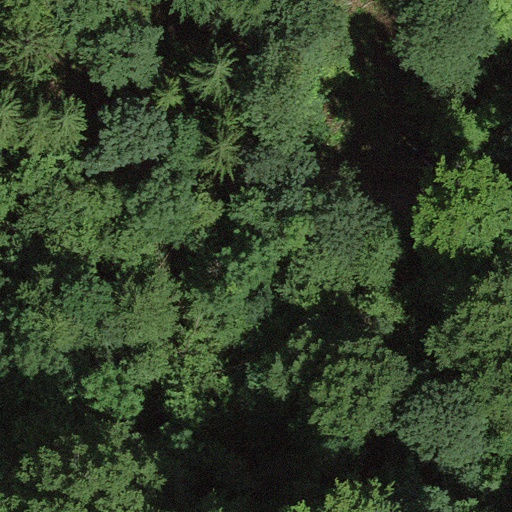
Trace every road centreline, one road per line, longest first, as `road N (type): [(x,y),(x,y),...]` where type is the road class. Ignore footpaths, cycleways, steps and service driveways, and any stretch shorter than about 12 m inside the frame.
road 1 (track): [(371,187),(0,143)]
road 2 (track): [(511,298),(371,187)]
road 3 (track): [(371,187),(511,218)]
